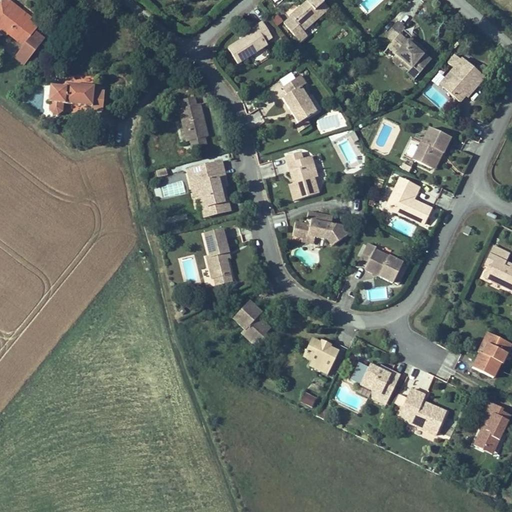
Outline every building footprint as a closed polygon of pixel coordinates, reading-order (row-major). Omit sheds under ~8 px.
[(29,21),(19,13),(21,11),(7,0),(2,0),(0,3),(0,27),(23,46),(14,57),(24,65),(44,39),(34,31),(38,27),(29,21)] [(303,31),(329,9),(320,0),(308,0),(298,9),(290,17),(291,18),(284,24),(296,38),(303,31)] [(366,12),(380,0),(363,0),(359,4),(366,12)] [(31,18),(21,11),(19,13),(29,21),(31,18)] [(267,46),(265,42),(272,38),(262,22),(255,27),(257,30),(252,33),(228,48),(238,64),(267,46)] [(423,54),(422,55),(416,49),(418,46),(410,38),(407,42),(399,35),(400,34),(404,29),(396,22),(385,35),(393,42),(388,47),(396,55),(394,58),(401,64),(409,71),(406,73),(414,80),(431,61),(423,54)] [(301,43),(308,37),(303,31),(296,38),(301,43)] [(291,43),(284,36),(278,40),(285,48),(291,43)] [(418,46),(416,49),(422,55),(423,54),(425,51),(418,46)] [(470,95),(489,73),(482,66),(476,72),(462,59),(461,59),(460,61),(454,56),(447,63),(453,68),(450,72),(453,75),(442,87),(460,103),(465,96),(468,93),(470,95)] [(401,64),(394,58),(391,60),(399,67),(401,64)] [(442,87),(453,75),(450,72),(439,85),(442,87)] [(317,112),(301,87),(306,84),(301,76),(282,87),(287,95),(282,99),(286,105),(288,108),(290,107),(294,113),(292,114),(298,124),(306,119),(317,112)] [(102,111),(104,91),(94,90),(94,87),(66,84),(65,88),(50,86),(48,103),(49,103),(49,110),(52,115),(58,115),(63,112),(63,104),(92,107),(92,110),(102,111)] [(201,109),(199,104),(196,105),(194,98),(180,101),(183,109),(179,110),(186,142),(190,141),(205,137),(208,137),(208,136),(207,136),(201,109)] [(310,126),(306,119),(298,124),(295,126),(300,133),(310,126)] [(443,154),(450,138),(429,128),(422,143),(420,143),(412,160),(431,169),(439,152),(442,154),(443,154)] [(358,140),(354,132),(350,134),(354,142),(358,140)] [(206,145),(205,137),(190,141),(192,149),(206,145)] [(407,155),(413,156),(415,146),(410,144),(407,155)] [(317,177),(311,157),(302,160),(300,152),(285,157),(289,168),(290,172),(292,171),(296,183),(294,184),(289,185),(294,201),(318,194),(314,178),(317,177)] [(434,170),(442,154),(439,152),(431,169),(434,170)] [(220,187),(217,178),(225,176),(221,162),(188,171),(190,180),(195,179),(199,196),(204,199),(205,206),(202,207),(204,218),(229,211),(223,186),(220,187)] [(409,172),(411,168),(403,164),(400,168),(409,172)] [(157,177),(166,175),(165,168),(156,170),(157,177)] [(225,176),(217,178),(220,187),(223,186),(227,185),(225,176)] [(195,179),(190,180),(194,197),(199,196),(195,179)] [(429,213),(430,209),(413,201),(410,199),(411,197),(414,198),(419,189),(400,180),(387,208),(423,225),(429,213)] [(182,183),(156,187),(157,197),(184,192),(182,183)] [(292,236),(305,239),(306,236),(314,237),(324,239),(324,237),(328,238),(333,245),(347,235),(342,227),(340,227),(335,226),(330,225),(324,224),(326,216),(308,212),(306,225),(295,223),(294,230),(292,236)] [(223,230),(204,235),(210,257),(206,258),(212,279),(214,278),(230,274),(226,259),(225,253),(228,253),(227,246),(223,230)] [(324,237),(324,239),(327,240),(332,247),(333,245),(328,238),(324,237)] [(402,264),(389,257),(375,250),(376,248),(368,244),(359,263),(366,267),(365,270),(392,284),(402,264)] [(511,291),(511,266),(508,268),(504,266),(506,262),(509,255),(493,246),(487,259),(493,262),(491,266),(488,267),(483,277),(488,280),(493,278),(500,282),(498,285),(511,291)] [(249,302),(233,319),(245,331),(242,334),(257,348),(267,337),(264,335),(270,329),(262,322),(260,324),(257,322),(260,319),(257,317),(261,313),(256,308),(249,302)] [(482,354),(492,335),(487,333),(478,352),(479,353),(482,354)] [(502,364),(511,345),(492,335),(482,354),(479,353),(472,368),(493,378),(501,364),(502,364)] [(303,357),(311,362),(321,366),(319,369),(328,373),(338,352),(318,342),(311,339),(303,357)] [(319,369),(321,366),(311,362),(309,367),(327,376),(328,373),(319,369)] [(387,402),(400,376),(392,372),(390,376),(379,370),(370,366),(368,369),(361,365),(357,366),(353,374),(363,379),(360,385),(380,395),(378,398),(387,402)] [(392,372),(381,367),(379,370),(390,376),(392,372)] [(363,379),(353,374),(350,380),(360,385),(363,379)] [(436,436),(446,412),(426,403),(425,405),(422,404),(422,402),(425,396),(417,392),(410,389),(407,398),(403,407),(397,419),(436,436)] [(312,408),(316,399),(305,393),(300,402),(312,408)] [(403,407),(407,398),(399,395),(394,404),(403,407)] [(499,441),(511,416),(502,412),(503,409),(489,403),(487,407),(481,420),(484,422),(483,424),(486,425),(484,429),(481,428),(473,445),(483,450),(484,447),(486,448),(487,445),(492,448),(496,439),(499,441)] [(324,420),(327,416),(318,412),(316,416),(324,420)] [(492,455),(499,441),(496,439),(492,448),(487,445),(486,448),(484,447),(483,450),(492,455)]
